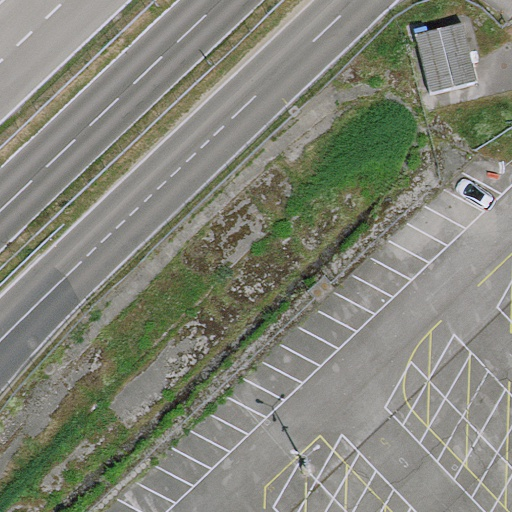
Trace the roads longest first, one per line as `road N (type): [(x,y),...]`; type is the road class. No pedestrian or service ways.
road 1 (secondary): [(0,342),(358,0)]
road 2 (tertiary): [(221,0),(0,210)]
